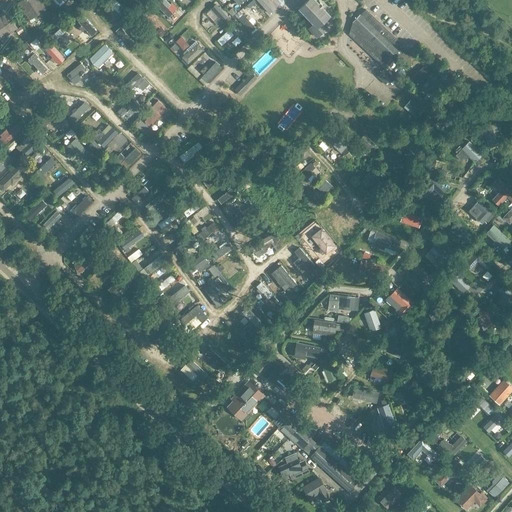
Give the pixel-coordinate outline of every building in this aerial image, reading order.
[(41,0),(22,0),(18,3),(29,20),(47,9),(41,0)] [(122,18),(128,13),(115,0),(112,0),(109,4),(122,18)] [(165,0),(152,0),(152,1),(168,18),(173,14),(172,13),(167,8),(171,5),(165,0)] [(183,10),(187,7),(179,0),(178,0),(176,3),(183,10)] [(257,0),(269,13),(274,9),(266,1),(267,0),(257,0)] [(315,0),(308,0),(299,8),(314,24),(309,28),(317,37),(327,27),(322,22),(330,15),(323,8),(324,7),(320,2),(318,3),(315,0)] [(211,9),(219,18),(214,22),(217,26),(223,22),(227,17),(216,4),(211,9)] [(143,17),(154,28),(158,23),(152,17),(154,16),(151,13),(149,14),(147,12),(143,8),(139,13),(143,17)] [(237,12),(233,8),(228,12),(232,17),(237,12)] [(352,22),(349,34),(373,56),(385,68),(394,59),(402,66),(414,54),(366,9),(361,14),(360,14),(352,22)] [(18,28),(13,21),(8,12),(0,17),(0,33),(3,38),(18,28)] [(251,32),(256,28),(243,14),(238,19),(251,32)] [(92,37),(97,31),(84,17),(78,22),(92,37)] [(16,30),(19,35),(24,31),(21,26),(18,28),(16,30)] [(128,45),(133,41),(120,27),(116,31),(128,45)] [(222,46),(236,32),(232,27),(217,40),(222,46)] [(231,38),(219,50),(224,55),(236,44),(231,38)] [(48,52),(51,57),(54,60),(59,56),(45,40),(41,43),(48,52)] [(107,58),(112,53),(113,53),(110,47),(104,44),(89,58),(93,63),(98,67),(103,62),(107,66),(111,62),(107,58)] [(188,64),(203,50),(197,44),(182,57),(188,64)] [(151,47),(147,54),(152,57),(156,50),(151,47)] [(268,68),(274,62),(270,58),(256,73),(262,78),(269,70),(268,68)] [(8,65),(13,70),(16,73),(23,83),(27,79),(13,61),(8,65)] [(207,83),(221,67),(216,62),(209,70),(205,66),(200,71),(204,75),(201,77),(201,78),(207,83)] [(85,68),(83,67),(81,64),(67,76),(68,77),(71,81),(78,75),(79,76),(79,77),(83,74),(82,73),(81,71),(82,70),(84,69),(85,68)] [(423,66),(409,81),(414,86),(428,71),(423,66)] [(384,68),(377,76),(385,84),(393,76),(384,68)] [(251,72),(242,81),(249,87),(257,79),(251,72)] [(142,78),(139,74),(129,83),(132,87),(134,86),(138,85),(143,90),(149,84),(142,78)] [(431,97),(449,80),(445,75),(426,92),(431,97)] [(97,98),(98,96),(112,84),(114,82),(109,77),(92,93),(97,98)] [(249,87),(242,81),(234,89),(240,96),(249,87)] [(121,116),(130,109),(132,111),(135,107),(133,105),(136,103),(132,98),(117,112),(121,116)] [(417,117),(423,110),(411,99),(405,107),(417,117)] [(74,123),(89,108),(91,107),(86,101),(77,109),(75,107),(71,111),(74,113),(69,118),(74,123)] [(167,109),(158,101),(144,115),(147,118),(145,121),(149,125),(152,122),(153,123),(167,109)] [(54,108),(36,124),(41,129),(48,123),(50,124),(53,121),(52,119),(59,113),(54,108)] [(166,122),(171,126),(177,120),(172,115),(166,122)] [(8,131),(5,134),(0,138),(0,141),(3,146),(23,128),(18,122),(8,131)] [(480,141),(485,139),(488,148),(498,145),(490,122),(480,125),(480,126),(475,128),(480,141)] [(112,127),(111,128),(105,135),(102,132),(99,129),(94,135),(95,138),(98,142),(104,147),(117,132),(112,127)] [(341,153),(349,145),(333,130),(325,138),(331,143),(335,147),(341,153)] [(421,150),(426,145),(412,130),(406,134),(421,150)] [(73,153),(82,145),(87,141),(83,136),(68,148),(73,153)] [(25,158),(38,145),(34,140),(33,140),(26,146),(22,142),(17,147),(25,158)] [(465,160),(469,156),(475,162),(483,154),(469,140),(461,149),(455,155),(461,161),(464,159),(465,160)] [(186,159),(189,157),(190,158),(194,156),(193,154),(202,147),(198,142),(183,153),(186,159)] [(324,151),(327,148),(322,142),(318,146),(324,151)] [(306,150),(303,146),(301,144),(279,161),(283,167),(306,150)] [(135,147),(120,164),(125,169),(141,153),(135,147)] [(385,154),(393,164),(396,168),(399,171),(405,166),(390,149),(385,154)] [(416,155),(411,151),(405,157),(410,161),(416,155)] [(95,154),(82,166),(86,171),(99,158),(95,154)] [(45,174),(56,165),(52,160),(41,170),(45,174)] [(17,165),(0,181),(0,186),(4,190),(11,183),(12,185),(19,178),(18,176),(23,171),(27,167),(21,161),(17,165)] [(305,177),(310,172),(315,168),(311,162),(296,176),(301,181),(305,177)] [(43,174),(39,169),(34,173),(41,181),(46,177),(43,174)] [(152,186),(163,173),(159,170),(148,183),(152,186)] [(211,176),(208,178),(206,180),(210,185),(222,175),(218,170),(211,176)] [(29,181),(34,176),(30,171),(24,177),(29,181)] [(382,194),(387,189),(370,171),(364,176),(382,194)] [(397,176),(391,171),(387,175),(393,180),(397,176)] [(104,190),(117,178),(112,174),(100,186),(104,190)] [(433,176),(419,192),(425,198),(434,189),(441,196),(447,189),(433,176)] [(511,200),(511,199),(511,189),(497,176),(491,183),(499,191),(492,199),(499,206),(507,197),(511,200)] [(24,196),(33,188),(36,184),(37,183),(33,179),(20,192),(24,196)] [(320,184),(317,188),(327,196),(335,188),(325,179),(324,180),(322,179),(319,183),(320,184)] [(36,184),(33,188),(35,190),(37,188),(40,192),(43,190),(39,185),(38,186),(36,184)] [(136,201),(147,192),(143,187),(132,197),(136,201)] [(232,188),(225,193),(222,196),(219,197),(223,202),(236,193),(232,188)] [(87,195),(70,212),(76,217),(93,201),(87,195)] [(149,211),(159,204),(162,202),(164,200),(161,195),(146,206),(149,211)] [(479,199),(473,206),(480,212),(475,218),(482,224),(489,216),(492,219),(496,214),(479,199)] [(47,206),(45,205),(47,203),(44,200),(42,202),(41,200),(24,216),(30,222),(39,213),(43,209),(47,206)] [(200,200),(189,208),(185,210),(183,212),(187,217),(204,205),(200,200)] [(340,200),(333,206),(337,210),(344,205),(340,200)] [(316,205),(311,201),(308,204),(313,209),(316,205)] [(252,206),(242,211),(239,206),(233,210),(236,215),(232,218),(236,224),(256,211),(252,206)] [(511,206),(502,217),(510,224),(511,221),(511,206)] [(404,210),(400,221),(419,228),(422,217),(404,210)] [(54,224),(56,221),(62,216),(57,211),(43,224),(48,229),(54,224)] [(108,229),(122,216),(118,212),(104,225),(108,229)] [(157,225),(161,230),(175,220),(174,218),(171,215),(159,224),(157,225)] [(114,234),(124,225),(120,221),(110,229),(114,234)] [(458,221),(450,229),(466,244),(473,235),(458,221)] [(248,236),(261,227),(258,223),(245,231),(248,236)] [(174,224),(160,233),(164,238),(177,229),(174,224)] [(207,228),(204,230),(200,233),(203,237),(215,229),(212,224),(207,228)] [(493,224),(485,233),(503,249),(511,240),(493,224)] [(87,235),(89,232),(91,230),(87,227),(75,241),(79,244),(87,235)] [(321,227),(315,232),(310,236),(320,248),(317,250),(321,255),(324,253),(325,254),(336,246),(321,227)] [(212,242),(220,236),(216,231),(208,237),(212,242)] [(376,231),(372,242),(385,247),(385,248),(389,250),(389,248),(397,251),(401,241),(378,232),(376,231)] [(126,250),(141,238),(137,233),(122,245),(126,250)] [(173,250),(177,255),(196,242),(194,240),(192,237),(191,238),(189,239),(177,247),(173,250)] [(441,270),(444,267),(447,263),(450,265),(455,259),(452,257),(436,242),(428,251),(437,259),(433,263),(441,270)] [(233,248),(228,243),(219,250),(215,244),(209,249),(216,260),(233,248)] [(299,258),(293,263),(302,273),(308,268),(310,270),(315,266),(299,247),(294,252),(299,258)] [(476,250),(466,261),(472,267),(475,263),(477,264),(478,262),(485,267),(490,262),(476,250)] [(76,271),(80,273),(94,258),(89,252),(74,267),(76,271)] [(209,265),(202,255),(187,266),(192,273),(198,269),(200,272),(209,265)] [(101,261),(96,257),(92,262),(97,266),(101,261)] [(152,264),(149,266),(147,268),(150,273),(163,263),(159,258),(152,264)] [(362,258),(358,269),(366,271),(365,274),(373,277),(374,274),(382,276),(385,266),(362,258)] [(88,280),(93,285),(106,269),(102,265),(88,280)] [(275,270),(279,276),(275,279),(285,290),(289,286),(292,290),(293,289),(296,292),(299,289),(296,286),(298,285),(281,265),(276,269),(275,270)] [(416,265),(409,273),(425,288),(428,285),(431,287),(436,281),(416,265)] [(153,282),(164,272),(160,267),(149,278),(153,282)] [(148,274),(144,268),(140,272),(144,278),(148,274)] [(455,269),(447,277),(448,279),(445,282),(459,295),(462,292),(463,293),(471,284),(455,269)] [(125,272),(108,289),(114,295),(131,278),(125,272)] [(161,290),(175,280),(171,275),(158,285),(161,290)] [(279,301),(261,283),(256,287),(264,295),(269,300),(274,306),(279,301)] [(164,290),(167,295),(177,289),(174,284),(164,290)] [(224,303),(216,292),(213,288),(210,284),(204,289),(218,307),(224,303)] [(508,285),(503,286),(498,289),(505,307),(511,303),(511,293),(508,284),(508,285)] [(172,305),(183,296),(186,294),(190,291),(185,285),(167,299),(172,305)] [(397,287),(390,295),(402,306),(396,312),(402,317),(415,303),(397,287)] [(330,294),(329,301),(337,302),(336,308),(358,310),(359,302),(356,302),(356,297),(330,294)] [(435,315),(437,321),(444,318),(434,297),(425,301),(432,316),(435,315)] [(480,307),(477,309),(480,315),(477,317),(483,330),(486,328),(497,323),(486,300),(478,304),(480,307)] [(207,317),(197,306),(181,319),(185,324),(196,316),(201,322),(207,317)] [(164,313),(161,309),(160,307),(140,323),(145,329),(154,322),(155,324),(159,320),(158,318),(164,313)] [(247,307),(242,312),(252,322),(244,329),(250,335),(257,328),(255,326),(256,326),(260,321),(247,307)] [(330,309),(329,318),(337,319),(338,311),(330,309)] [(375,309),(364,313),(370,331),(381,327),(375,309)] [(347,323),(348,317),(348,316),(340,315),(339,322),(340,322),(340,323),(347,323)] [(313,331),(313,333),(321,334),(334,336),(335,334),(335,330),(341,330),(346,326),(346,325),(347,323),(340,323),(340,324),(336,323),(336,322),(324,321),(314,319),(313,331)] [(179,329),(176,327),(173,324),(157,339),(162,345),(179,329)] [(460,351),(471,347),(463,329),(452,334),(460,351)] [(230,350),(233,353),(234,354),(239,349),(223,332),(219,337),(228,347),(226,349),(228,351),(230,349),(230,350)] [(334,339),(339,351),(347,348),(351,357),(358,354),(350,333),(334,339)] [(414,351),(415,347),(416,347),(407,343),(409,339),(399,335),(393,350),(411,357),(414,351)] [(296,342),(294,353),(318,358),(320,347),(296,342)] [(210,348),(205,353),(204,353),(212,360),(215,363),(220,368),(225,363),(223,361),(210,348)] [(278,368),(272,363),(268,359),(263,355),(254,366),(275,386),(279,382),(285,388),(292,380),(285,375),(288,372),(280,365),(278,368)] [(329,357),(326,359),(320,361),(328,382),(339,377),(331,357),(329,357)] [(198,375),(193,380),(197,383),(201,378),(204,381),(209,375),(191,359),(186,365),(198,375)] [(429,359),(417,363),(424,382),(436,377),(429,359)] [(489,363),(482,370),(489,376),(494,371),(496,369),(489,363)] [(373,364),(370,375),(390,382),(391,379),(394,380),(397,372),(373,364)] [(181,374),(178,380),(184,383),(187,377),(181,374)] [(407,379),(401,381),(398,382),(405,403),(416,399),(409,378),(407,379)] [(511,387),(503,379),(489,395),(500,405),(511,390),(511,387)] [(230,404),(227,407),(241,420),(243,418),(245,420),(247,420),(251,415),(251,413),(249,410),(254,406),(255,408),(259,403),(257,402),(263,396),(268,401),(273,396),(266,390),(263,394),(259,390),(261,389),(257,385),(256,387),(249,380),(235,396),(237,397),(230,404)] [(355,386),(352,397),(376,403),(379,392),(374,390),(355,386)] [(308,393),(302,388),(297,393),(303,398),(308,393)] [(490,415),(495,409),(477,392),(469,401),(468,402),(472,406),(476,402),(490,415)] [(310,456),(320,446),(311,437),(314,434),(289,411),(292,408),(287,404),(288,403),(281,397),(267,411),(270,414),(270,413),(275,417),(271,421),(292,440),(310,456)] [(388,404),(377,407),(384,428),(395,424),(388,404)] [(483,427),(488,432),(502,418),(497,413),(483,427)] [(251,436),(258,442),(268,431),(262,425),(251,436)] [(330,434),(320,446),(310,456),(349,491),(368,469),(330,434)] [(437,444),(441,440),(435,434),(431,438),(437,444)] [(464,438),(461,436),(452,445),(450,443),(450,444),(444,439),(439,444),(452,456),(466,441),(464,438)] [(422,439),(408,454),(413,459),(422,450),(434,461),(439,455),(422,439)] [(509,456),(511,452),(511,440),(503,451),(508,456),(509,456)] [(287,463),(279,467),(283,476),(290,473),(293,479),(309,472),(306,465),(301,468),(295,454),(285,458),(287,463)] [(481,456),(470,467),(476,472),(487,462),(481,456)] [(453,474),(456,471),(457,470),(450,464),(434,480),(441,486),(453,474)] [(269,470),(260,477),(262,481),(272,474),(269,470)] [(502,478),(488,492),(489,492),(490,494),(495,498),(508,484),(502,478)] [(320,479),(304,488),(308,495),(317,490),(324,502),(331,498),(320,479)] [(381,493),(377,497),(388,508),(395,501),(399,505),(405,500),(401,495),(402,494),(392,483),(385,490),(384,489),(380,492),(381,493)] [(486,499),(480,493),(471,484),(456,500),(466,510),(475,501),(480,506),(487,499),(486,499)] [(419,511),(428,503),(422,497),(407,511),(419,511)]
